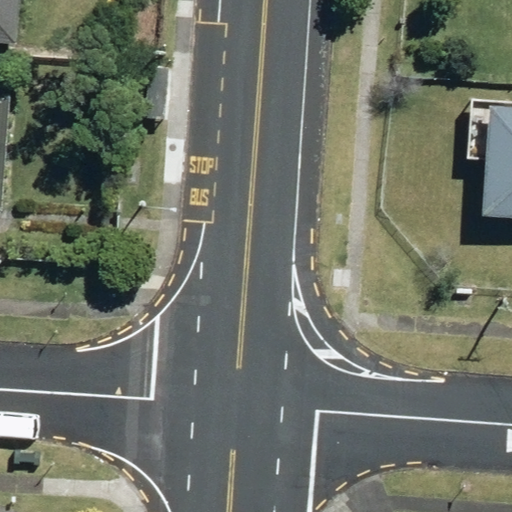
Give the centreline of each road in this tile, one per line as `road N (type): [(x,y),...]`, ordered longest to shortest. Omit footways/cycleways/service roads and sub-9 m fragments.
road 1 (tertiary): [(268,0),(237,405)]
road 2 (residential): [(237,405),(511,423)]
road 3 (residential): [(0,386),(237,405)]
